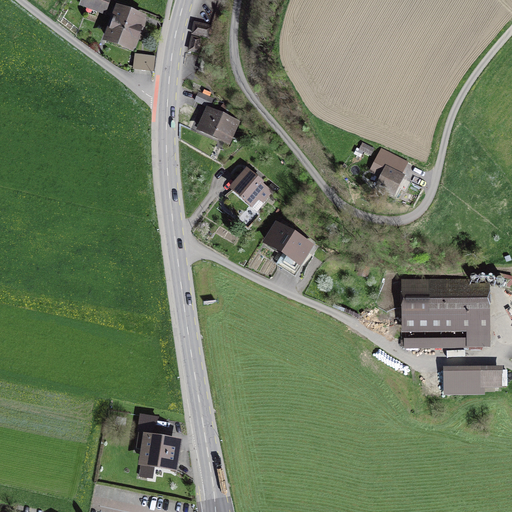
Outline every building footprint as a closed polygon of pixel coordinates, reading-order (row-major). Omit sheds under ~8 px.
[(84,0),(84,2),(105,10),(108,0),(84,0)] [(115,22),(111,21),(109,28),(112,29),(108,40),(134,49),(139,39),(137,38),(140,31),(139,31),(143,20),(119,11),(115,22)] [(195,24),(193,34),(209,37),(211,27),(195,24)] [(192,38),(190,50),(197,52),(200,39),(192,38)] [(154,58),(136,55),(134,69),(153,71),(154,58)] [(195,101),(210,108),(214,100),(199,93),(195,101)] [(208,112),(201,129),(228,141),(236,124),(208,112)] [(359,150),(371,156),(374,149),(362,143),(359,150)] [(387,170),(378,186),(393,194),(402,177),(398,175),(401,169),(388,162),(384,169),(387,170)] [(250,206),(257,212),(265,203),(263,202),(270,194),(260,186),(262,184),(247,172),(232,189),(251,205),(250,206)] [(293,226),(283,220),(279,225),(289,232),(293,226)] [(278,227),(267,243),(303,265),(310,254),(306,251),(309,247),(278,227)] [(401,282),(402,335),(467,334),(468,349),(489,349),(488,284),(430,285),(430,281),(401,282)] [(463,340),(403,341),(404,350),(464,350),(463,340)] [(500,386),(500,371),(446,372),(446,393),(481,392),(481,386),(500,386)] [(179,453),(175,452),(176,445),(167,443),(149,440),(149,435),(138,433),(136,449),(146,450),(144,461),(142,461),(140,476),(152,478),(154,463),(172,466),(173,459),(178,460),(179,453)]
